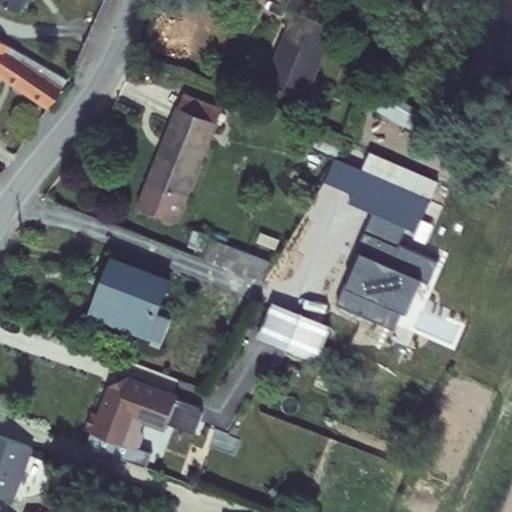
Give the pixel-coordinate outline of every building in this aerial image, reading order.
[(25,0),(1,0),(21,9),(25,0)] [(324,14),(290,0),(285,0),(257,69),(295,85),(324,14)] [(0,39),(0,71),(46,103),(66,77),(0,39)] [(168,103),(201,116),(206,102),(174,89),(168,103)] [(168,103),(131,198),(172,213),(208,118),(201,116),(168,103)] [(328,183),(354,194),(363,172),(340,162),(328,183)] [(354,194),(350,203),(418,232),(432,201),(363,172),(354,194)] [(269,264),(227,248),(221,264),(224,265),(255,276),(261,279),(269,264)] [(157,275),(104,253),(96,274),(110,279),(97,312),(155,335),(162,314),(146,307),(157,275)] [(110,279),(96,274),(85,307),(97,312),(110,279)] [(270,301),(257,333),(316,357),(321,343),(329,324),(270,301)] [(113,384),(104,415),(95,412),(89,430),(96,433),(91,447),(151,468),(156,453),(139,447),(147,420),(150,412),(174,420),(177,410),(183,412),(181,417),(183,419),(202,425),(207,408),(204,405),(181,397),(182,395),(131,376),(113,384)] [(177,410),(174,420),(201,430),(202,425),(183,419),(181,417),(183,412),(177,410)] [(171,428),(174,420),(150,412),(147,420),(171,428)] [(35,445),(0,432),(0,491),(12,496),(35,445)]
